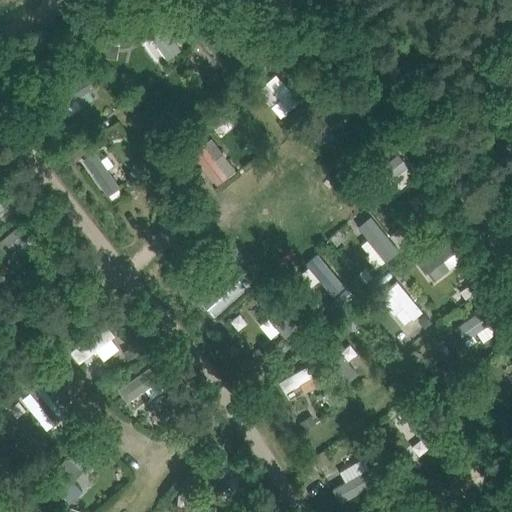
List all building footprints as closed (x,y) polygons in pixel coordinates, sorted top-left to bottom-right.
[(213,62),(228,38),(199,20),(184,44),(213,62)] [(141,66),(154,57),(130,21),(117,30),(141,66)] [(267,74),(245,91),(264,117),(287,101),(267,74)] [(209,133),(221,132),(220,117),(207,119),(209,133)] [(75,157),(80,177),(92,174),(95,186),(106,184),(98,151),(75,157)] [(134,163),(129,174),(140,179),(145,168),(134,163)] [(358,216),(345,227),(356,240),(350,246),(366,265),(385,248),(358,216)] [(0,246),(19,241),(14,225),(0,229),(0,246)] [(413,282),(459,254),(447,235),(401,263),(413,282)] [(59,252),(50,259),(56,267),(65,260),(59,252)] [(228,268),(203,290),(216,304),(240,282),(228,268)] [(443,289),(452,301),(468,289),(459,277),(443,289)] [(389,306),(378,314),(388,327),(408,311),(383,279),(373,287),(389,306)] [(237,311),(244,321),(243,322),(259,342),(279,325),(255,296),(237,311)] [(475,307),(450,318),(465,350),(489,340),(475,307)] [(227,312),(216,318),(223,330),(234,324),(227,312)] [(88,323),(57,350),(76,372),(107,345),(88,323)] [(333,345),(319,348),(326,376),(339,373),(333,345)] [(511,354),(497,361),(511,399),(511,354)] [(271,391),(301,375),(295,363),(265,380),(271,391)] [(131,381),(136,395),(156,388),(151,374),(131,381)] [(9,396),(45,435),(61,420),(25,381),(9,396)] [(380,416),(404,452),(429,436),(405,399),(380,416)] [(311,416),(302,422),(306,428),(315,422),(311,416)] [(322,453),(313,459),(319,469),(328,463),(322,453)] [(354,465),(343,472),(336,462),(315,476),(332,502),(364,481),(354,465)]
